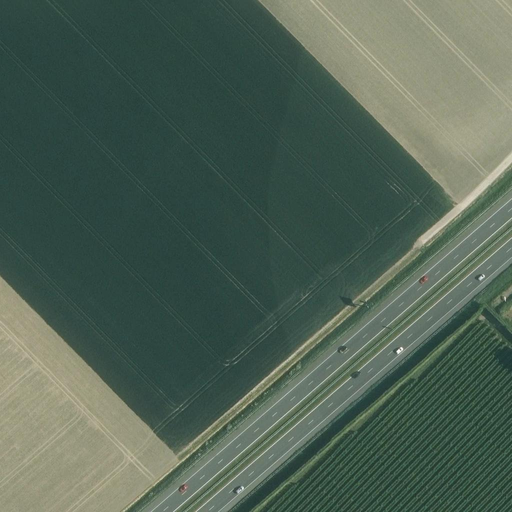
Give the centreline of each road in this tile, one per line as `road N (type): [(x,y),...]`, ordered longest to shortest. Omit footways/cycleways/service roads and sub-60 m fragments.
road 1 (motorway): [(511,208),(162,511)]
road 2 (motorway): [(207,511),(511,247)]
road 3 (unclassified): [(422,240),(511,156)]
